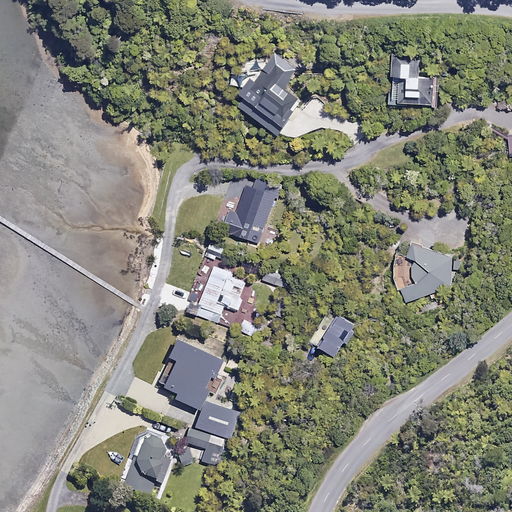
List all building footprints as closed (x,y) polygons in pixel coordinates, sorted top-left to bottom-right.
[(301,70),(276,53),(239,107),(282,137),(305,103),(287,91),(301,70)] [(420,56),(391,56),(391,105),(434,105),(435,76),(420,76),(420,56)] [(254,187),(247,185),(238,213),(231,211),(224,231),(260,243),(281,182),(258,174),(254,187)] [(453,252),(414,244),(410,259),(415,260),(414,284),(402,289),(406,299),(449,284),(453,252)] [(246,298),(240,296),(246,282),(231,275),(233,272),(205,260),(185,307),(212,319),(216,310),(222,313),(226,303),(240,310),(246,298)] [(358,327),(338,314),(317,345),(335,357),(345,341),(348,343),(358,327)] [(187,439),(208,448),(214,435),(212,434),(213,431),(230,438),(240,413),(212,401),(216,391),(208,388),(213,375),(218,377),(221,371),(224,372),(229,361),(179,340),(172,357),(179,360),(167,388),(180,393),(177,399),(203,410),(195,430),(192,428),(187,439)] [(137,434),(119,486),(152,499),(159,482),(166,485),(176,461),(181,463),(194,458),(185,435),(168,436),(148,429),(137,434)]
